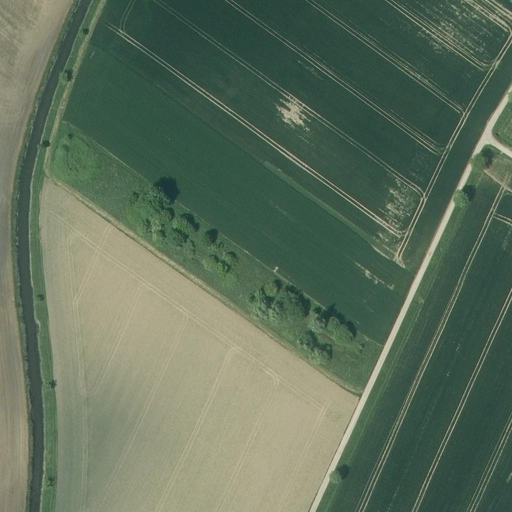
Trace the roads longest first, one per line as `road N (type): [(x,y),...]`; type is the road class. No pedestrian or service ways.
road 1 (track): [(51,511),(55,435),(37,204),(55,116),(104,0)]
road 2 (track): [(313,511),(418,280),(511,104)]
